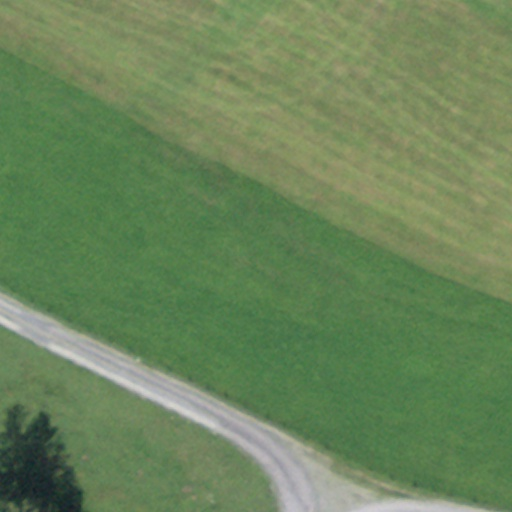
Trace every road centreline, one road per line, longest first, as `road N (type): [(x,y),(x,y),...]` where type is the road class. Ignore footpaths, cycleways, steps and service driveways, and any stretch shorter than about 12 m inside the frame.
road 1 (track): [(306,511),(294,481),(258,437),(0,306)]
road 2 (track): [(306,510),(383,491),(483,511)]
